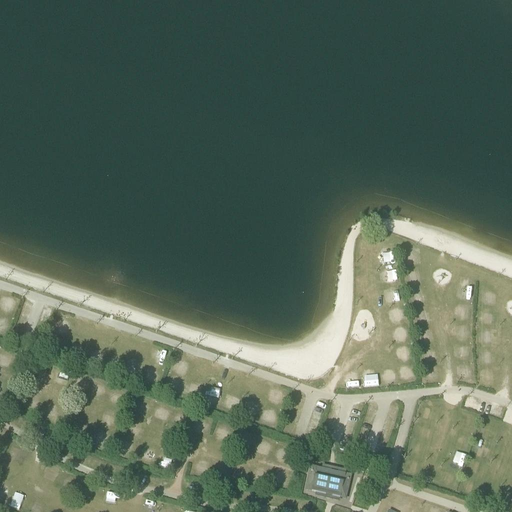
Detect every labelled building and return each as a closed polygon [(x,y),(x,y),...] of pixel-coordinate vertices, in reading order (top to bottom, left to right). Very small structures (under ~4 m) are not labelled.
[(392,248),(381,248),(382,262),(393,262),(392,248)] [(413,254),(402,255),(404,266),(415,265),(413,254)] [(393,269),(383,271),(385,282),(395,280),(393,269)] [(407,285),(418,282),(415,270),(404,273),(407,285)] [(458,284),(457,297),(466,297),(467,285),(458,284)] [(486,304),(488,294),(478,292),(476,303),(486,304)] [(410,296),(412,305),(426,302),(425,293),(410,296)] [(0,299),(0,308),(13,311),(15,302),(0,298),(0,299)] [(389,310),(390,318),(403,318),(403,310),(389,310)] [(425,312),(415,314),(417,326),(427,324),(425,312)] [(488,325),(488,312),(476,312),(477,325),(488,325)] [(0,331),(6,334),(10,325),(0,320),(0,331)] [(61,333),(64,324),(54,321),(51,330),(61,333)] [(346,501),(351,478),(336,475),(336,473),(332,472),(332,474),(310,468),(305,492),(324,496),(324,498),(328,499),(328,497),(346,501)]
